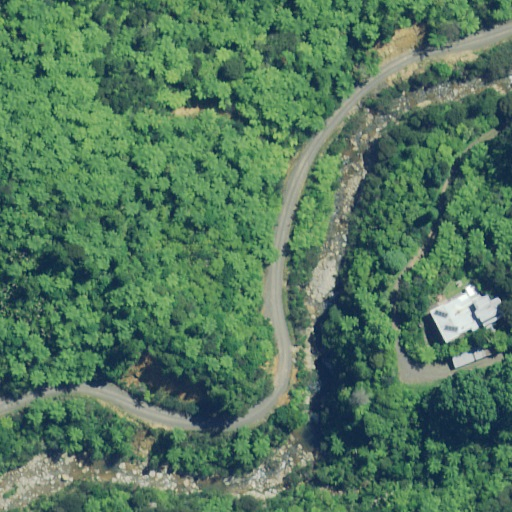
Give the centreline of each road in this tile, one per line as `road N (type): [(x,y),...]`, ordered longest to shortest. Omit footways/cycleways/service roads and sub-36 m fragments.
road 1 (unclassified): [(0,412),(97,377),(191,420),(251,428),(290,398),(302,263),(339,156),(385,92),(511,35)]
road 2 (track): [(511,119),(460,168),(432,217),(403,329),(408,365),(429,374),(511,361)]
